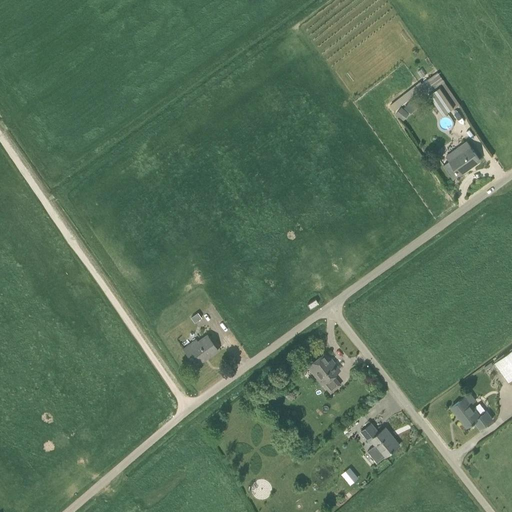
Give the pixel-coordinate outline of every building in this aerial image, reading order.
[(443,115),(454,107),(460,103),(446,83),(439,72),(423,83),(421,81),(390,105),(394,111),(403,104),(424,87),(443,115)] [(409,112),(401,106),(395,115),(402,120),(409,112)] [(480,160),(466,140),(446,155),(450,160),(444,164),(454,179),(480,160)] [(307,304),(310,308),(318,303),(315,299),(307,304)] [(202,318),(198,312),(191,317),(194,323),(202,318)] [(184,348),(191,359),(193,357),(198,365),(218,350),(207,335),(197,342),(196,339),(184,348)] [(511,348),(495,361),(509,381),(511,379),(511,348)] [(333,375),(339,370),(335,364),(332,366),(322,354),(308,366),(322,384),(323,383),(330,393),(341,385),(333,375)] [(280,398),(274,390),(264,398),(270,406),(280,398)] [(487,410),(480,416),(471,404),(475,401),(470,393),(451,407),(467,427),(474,421),(480,429),(494,419),(487,410)] [(379,433),(371,423),(361,431),(369,441),(371,439),(385,456),(398,446),(390,435),(391,434),(385,427),(379,433)] [(342,473),(351,484),(359,477),(350,466),(342,473)]
